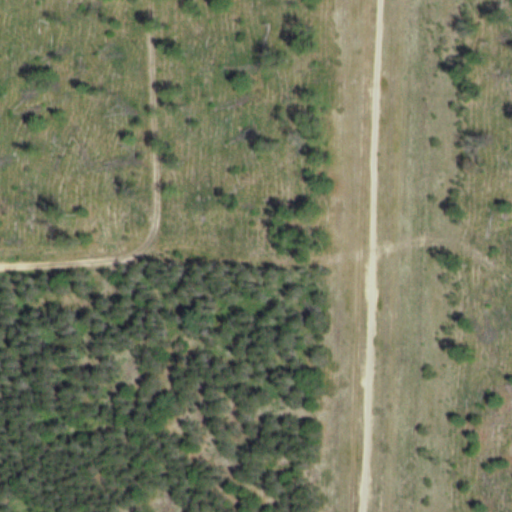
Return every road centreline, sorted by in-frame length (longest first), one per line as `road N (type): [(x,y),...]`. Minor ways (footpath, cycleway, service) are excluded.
road 1 (track): [(147,511),(169,181),(156,0)]
road 2 (track): [(355,511),(376,0)]
road 3 (track): [(164,258),(0,271)]
